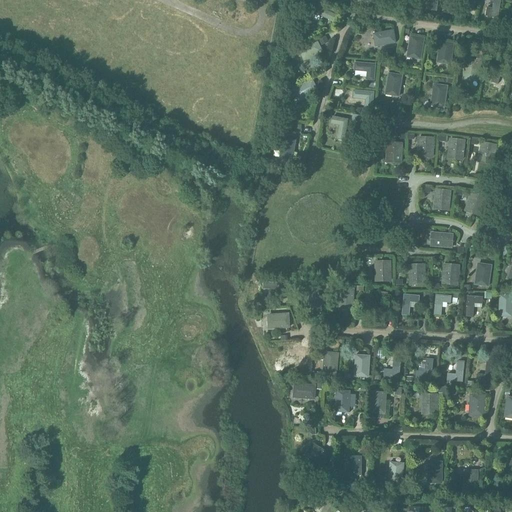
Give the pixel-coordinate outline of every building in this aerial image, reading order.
[(437,12),(438,0),(430,0),(430,3),(422,2),(421,10),(437,12)] [(461,0),(460,10),(474,11),(475,0),(461,0)] [(487,8),(485,16),(498,18),(501,0),(493,0),(492,9),(487,8)] [(336,17),(316,8),(313,15),(334,24),(336,17)] [(396,44),(394,30),(373,34),(375,47),(396,44)] [(410,36),(406,58),(421,61),(425,39),(410,36)] [(323,53),(317,40),(298,50),(304,62),(323,53)] [(440,42),(436,64),(451,66),(455,44),(440,42)] [(479,68),(481,68),(482,62),(480,61),(465,59),(463,81),(478,82),(479,68)] [(504,65),(498,62),(491,83),(498,85),(504,65)] [(374,82),(376,65),(355,63),(354,72),(367,73),(366,81),(374,82)] [(399,98),(403,76),(388,73),(384,95),(399,98)] [(300,101),(319,91),(312,79),(293,89),(300,101)] [(445,109),(448,86),(433,84),(430,107),(445,109)] [(365,101),(365,109),(374,109),(375,93),(353,91),(353,100),(365,101)] [(344,141),(348,120),(332,117),(331,125),(339,126),(337,140),(344,141)] [(293,161),(297,140),(283,138),(279,158),(293,161)] [(433,159),(434,138),(418,138),(417,158),(433,159)] [(463,161),(466,141),(449,139),(447,159),(463,161)] [(386,143),(386,163),(402,164),(403,143),(386,143)] [(493,166),(497,146),(481,143),(478,163),(493,166)] [(435,190),(433,210),(449,212),(451,191),(435,190)] [(480,217),(487,198),(471,192),(464,212),(480,217)] [(431,233),(430,248),(452,249),(453,234),(431,233)] [(375,283),(392,282),(391,261),(374,262),(375,283)] [(458,286),(460,266),(443,264),(441,285),(458,286)] [(425,265),(409,265),(409,286),(426,286),(425,265)] [(489,289),(492,267),(477,265),(474,287),(489,289)] [(283,300),(285,284),(264,282),(263,290),(277,291),(276,299),(283,300)] [(305,287),(304,309),(318,309),(319,287),(305,287)] [(353,311),(354,289),(340,288),(339,310),(353,311)] [(387,300),(388,293),(372,292),(370,313),(377,313),(378,300),(387,300)] [(419,304),(420,297),(404,295),(402,316),(409,316),(410,303),(419,304)] [(451,304),(451,297),(436,295),(434,316),(441,317),(442,303),(451,304)] [(511,296),(499,295),(498,317),(511,317),(511,296)] [(482,305),(483,298),(467,297),(466,317),(473,318),(474,304),(482,305)] [(289,314),(267,315),(268,330),(290,328),(289,314)] [(192,342),(190,333),(180,335),(182,344),(192,342)] [(285,349),(284,357),(298,357),(298,365),(305,366),(306,350),(285,349)] [(324,352),(322,375),(337,376),(339,354),(324,352)] [(369,379),(370,356),(355,355),(354,377),(369,379)] [(399,378),(401,357),(394,357),(393,370),(384,370),(383,377),(399,378)] [(431,381),(433,360),(426,359),(425,373),(416,372),(416,379),(431,381)] [(462,383),(465,362),(457,361),(456,375),(447,374),(447,381),(462,383)] [(492,383),(494,363),(487,363),(486,375),(477,375),(476,382),(492,383)] [(294,384),(293,399),(315,401),(316,386),(294,384)] [(349,413),(350,391),(335,391),(334,413),(349,413)] [(385,415),(387,393),(371,392),(370,414),(385,415)] [(422,394),(422,415),(438,415),(438,395),(422,394)] [(484,417),(485,395),(470,394),(469,416),(484,417)] [(313,443),(305,456),(324,467),(331,455),(313,443)] [(198,457),(199,464),(207,463),(205,455),(198,457)] [(347,456),(347,476),(361,476),(362,456),(347,456)] [(506,471),(499,471),(499,478),(511,478),(511,458),(509,459),(509,469),(506,469),(506,471)] [(428,462),(427,484),(442,485),(443,462),(428,462)] [(390,463),(387,485),(403,486),(405,464),(390,463)] [(479,471),(464,471),(464,493),(479,494),(479,471)] [(333,511),(339,503),(317,490),(312,499),(320,503),(315,511),(333,511)]
